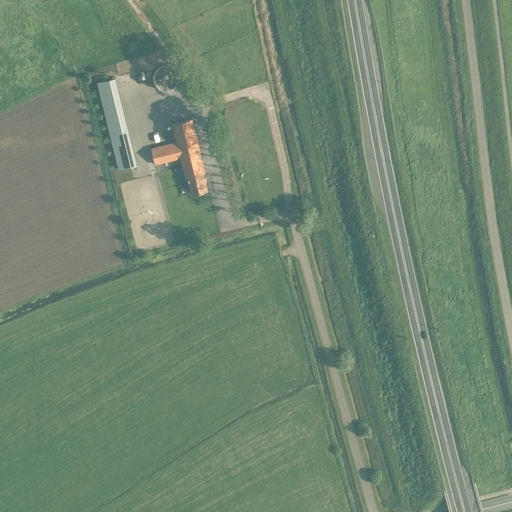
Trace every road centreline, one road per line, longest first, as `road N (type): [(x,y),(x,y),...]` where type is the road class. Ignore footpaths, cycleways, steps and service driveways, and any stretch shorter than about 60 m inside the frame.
road 1 (trunk): [(464,511),(407,285),(354,0)]
road 2 (unclassified): [(511,345),(465,0)]
road 3 (unclassified): [(372,511),(293,225),(278,213),(259,218)]
